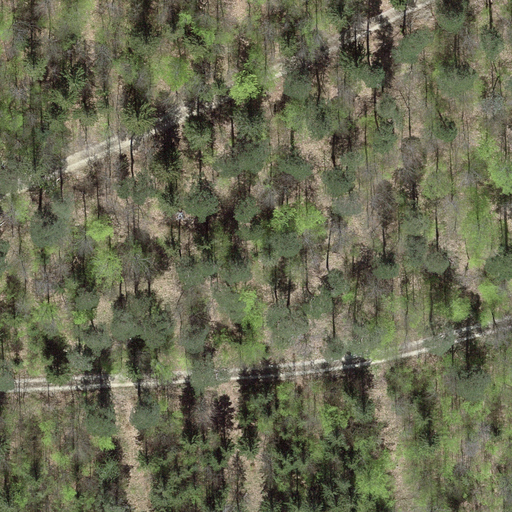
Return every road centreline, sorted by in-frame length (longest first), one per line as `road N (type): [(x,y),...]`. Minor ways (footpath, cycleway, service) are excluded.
road 1 (track): [(0,384),(326,365),(511,326)]
road 2 (track): [(0,193),(426,0)]
